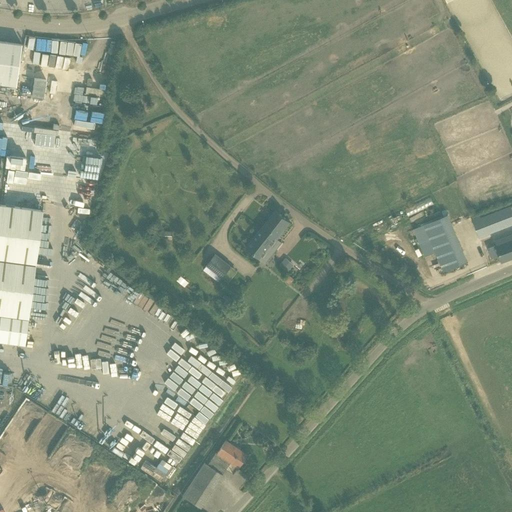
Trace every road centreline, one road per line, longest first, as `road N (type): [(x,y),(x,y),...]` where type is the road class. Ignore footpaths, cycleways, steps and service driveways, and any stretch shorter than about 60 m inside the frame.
road 1 (track): [(427,305),(276,200),(199,134),(159,88),(123,19)]
road 2 (unclassified): [(234,511),(427,305),(511,269)]
road 3 (unknown): [(32,364),(104,394),(148,393),(154,351),(141,330),(102,328),(70,339)]
road 4 (unclassified): [(0,20),(84,26),(192,0)]
